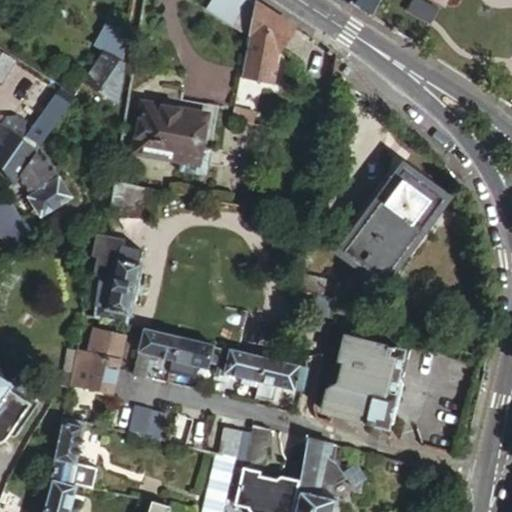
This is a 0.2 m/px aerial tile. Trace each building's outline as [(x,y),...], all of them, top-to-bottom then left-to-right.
[(248,37),(254,5),(246,0),(217,0),(208,13),(248,37)] [(373,18),(381,0),(358,0),(355,6),(373,18)] [(297,32),(254,5),(248,37),(241,78),(280,84),(283,65),(280,65),(282,54),(297,32)] [(126,61),(130,33),(114,21),(98,42),(104,46),(126,61)] [(0,45),(0,79),(16,90),(29,68),(3,52),(5,48),(0,45)] [(120,103),(126,61),(104,46),(82,79),(120,103)] [(207,112),(143,102),(138,151),(200,160),(207,112)] [(0,124),(3,122),(5,124),(10,120),(0,108),(0,124)] [(258,116),(235,111),(234,120),(257,124),(258,116)] [(0,158),(16,179),(18,176),(36,148),(36,145),(36,144),(35,141),(33,140),(32,139),(31,139),(30,138),(28,138),(26,138),(23,140),(20,142),(5,124),(3,122),(0,124),(0,158)] [(76,193),(40,142),(36,148),(18,176),(44,215),(76,193)] [(446,191),(404,162),(338,250),(380,281),(446,191)] [(18,176),(16,179),(10,189),(35,221),(44,215),(18,176)] [(157,187),(117,180),(112,208),(151,216),(157,187)] [(33,226),(6,187),(0,191),(0,224),(13,241),(33,226)] [(106,277),(98,314),(129,321),(145,249),(105,241),(102,253),(106,254),(101,276),(106,277)] [(328,281),(304,277),(302,293),(302,292),(326,296),(328,281)] [(181,334),(146,325),(138,362),(136,372),(146,374),(151,352),(175,357),(181,334)] [(91,351),(121,358),(127,334),(96,326),(91,351)] [(401,347),(340,333),(335,358),(339,359),(331,389),(327,388),(322,408),(388,424),(396,392),(390,390),(401,347)] [(224,344),(181,334),(175,357),(201,363),(211,366),(213,358),(220,361),(224,344)] [(233,346),(224,344),(220,361),(217,376),(229,379),(230,371),(227,370),(233,346)] [(268,355),(233,346),(227,370),(230,371),(248,375),(247,381),(261,385),(268,355)] [(82,350),(76,382),(114,391),(121,358),(91,351),(82,350)] [(311,365),(268,355),(261,385),(260,391),(275,395),(278,383),(305,389),(311,365)] [(198,376),(201,363),(175,357),(173,370),(198,376)] [(13,376),(0,367),(0,440),(2,441),(5,440),(10,437),(20,420),(29,425),(42,403),(33,398),(44,380),(19,365),(13,376)] [(164,437),(170,409),(138,402),(132,429),(164,437)] [(89,419),(69,414),(56,474),(77,478),(81,461),(89,419)] [(181,419),(176,440),(191,443),(195,422),(181,419)] [(275,426),(257,421),(248,457),(267,462),(275,426)] [(225,424),(219,450),(239,455),(245,429),(225,424)] [(293,511),(333,511),(337,493),(318,488),(321,477),(322,475),(317,473),(325,438),(310,434),(301,477),(293,511)] [(341,442),(325,438),(317,473),(322,475),(321,477),(334,480),(347,474),(338,454),(341,442)] [(219,450),(204,511),(225,511),(239,455),(219,450)] [(86,463),(81,461),(77,478),(82,480),(98,483),(105,479),(107,470),(99,461),(90,459),(86,463)] [(293,511),(301,477),(282,473),(276,478),(261,474),(262,469),(245,465),(236,502),(247,504),(251,511),(293,511)] [(77,478),(56,474),(48,511),(47,511),(73,511),(82,480),(77,478)] [(126,511),(131,511),(135,498),(101,490),(97,505),(126,511)] [(170,511),(173,503),(155,497),(152,508),(167,511),(170,511)]
